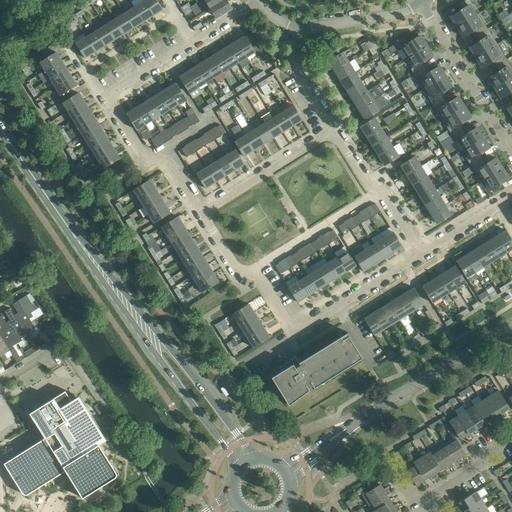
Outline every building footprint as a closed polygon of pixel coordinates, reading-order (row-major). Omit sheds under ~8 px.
[(162,8),(156,0),(144,0),(143,1),(152,15),(163,9),(162,8)] [(200,0),(199,1),(205,11),(211,7),(222,0),(200,0)] [(230,9),(224,0),(222,0),(211,7),(217,17),(230,9)] [(465,0),(458,5),(461,10),(450,16),(456,27),(475,15),(469,5),(472,3),(469,0),(465,0)] [(152,15),(143,1),(134,7),(142,21),(152,15)] [(180,8),(183,11),(190,7),(188,3),(180,8)] [(142,21),(134,7),(124,13),(133,27),(142,21)] [(185,15),(193,11),(190,7),(183,11),(185,15)] [(133,27),(124,13),(114,19),(123,33),(133,27)] [(477,35),(487,28),(478,13),(475,15),(456,27),(463,37),(474,30),(477,35)] [(123,33),(114,19),(105,25),(113,39),(123,33)] [(203,26),(200,22),(192,27),(195,31),(203,26)] [(113,39),(105,25),(95,31),(104,45),(113,39)] [(475,57),(497,44),(487,28),(477,35),(480,40),(469,47),(475,57)] [(104,45),(95,31),(85,37),(94,51),(104,45)] [(237,41),(247,57),(255,52),(259,58),(264,55),(258,44),(252,47),(245,37),(246,37),(245,36),(237,41)] [(405,37),(395,44),(398,49),(401,47),(407,57),(426,46),(419,36),(408,42),(405,37)] [(83,57),(84,58),(94,51),(85,37),(75,43),(83,57)] [(228,46),(239,62),(247,57),(237,41),(228,46)] [(496,66),(506,59),(497,44),(475,57),(482,67),(493,61),(496,66)] [(220,51),(230,67),(239,62),(228,46),(220,51)] [(426,46),(407,57),(413,67),(410,69),(414,74),(424,68),(421,63),(432,56),(426,46)] [(381,52),(384,57),(393,52),(390,47),(381,52)] [(212,56),(222,73),(230,67),(220,51),(212,56)] [(39,62),(44,71),(61,61),(55,52),(54,52),(55,53),(39,62)] [(328,60),(335,71),(349,62),(343,52),(329,60),(328,60)] [(204,62),(214,78),(222,73),(212,56),(204,62)] [(494,88),(511,76),(511,67),(506,59),(496,66),(499,71),(488,78),(494,88)] [(44,71),(49,79),(66,69),(61,61),(44,71)] [(196,67),(206,83),(214,78),(204,62),(196,67)] [(335,71),(341,80),(355,71),(349,62),(335,71)] [(424,68),(414,74),(423,90),(445,76),(438,66),(427,73),(424,68)] [(188,72),(198,88),(206,83),(196,67),(188,72)] [(49,79),(55,87),(71,77),(66,69),(49,79)] [(341,80),(347,90),(361,81),(355,71),(341,80)] [(180,78),(189,93),(198,88),(188,72),(179,77),(179,78),(180,78)] [(270,76),(263,80),(266,84),(272,80),(270,76)] [(445,76),(423,90),(433,105),(443,98),(440,93),(451,86),(445,76)] [(511,91),(511,76),(494,88),(501,98),(511,91)] [(55,87),(60,96),(75,86),(76,86),(71,77),(55,87)] [(263,80),(258,84),(260,88),(265,96),(271,93),(266,84),(263,80)] [(353,100),(367,91),(361,81),(347,90),(353,100)] [(167,88),(177,105),(186,99),(176,84),(177,84),(176,83),(167,88)] [(159,93),(169,110),(177,105),(167,88),(159,93)] [(353,100),(359,109),(373,100),(367,91),(353,100)] [(77,93),(62,103),(67,111),(83,101),(78,92),(77,93)] [(151,99),(161,115),(169,110),(159,93),(151,99)] [(373,100),(359,109),(365,119),(365,120),(366,119),(379,110),(386,106),(380,96),(373,100)] [(443,98),(433,105),(442,120),(464,107),(457,97),(446,104),(443,98)] [(143,104),(153,120),(161,115),(151,99),(143,104)] [(88,109),(83,101),(67,111),(72,120),(88,109)] [(135,109),(145,125),(153,120),(143,104),(135,109)] [(293,104),(282,111),(291,125),(302,118),(301,117),(293,104)] [(442,120),(452,136),(462,129),(459,124),(470,117),(464,107),(442,120)] [(72,120),(77,128),(94,118),(88,109),(72,120)] [(126,114),(136,130),(145,125),(135,109),(126,114)] [(291,125),(282,111),(273,117),(281,131),(291,125)] [(194,112),(188,116),(190,120),(193,124),(193,125),(199,121),(198,120),(194,112)] [(273,117),(263,123),(272,137),(281,131),(273,117)] [(360,125),(366,136),(381,127),(375,117),(361,125),(360,125)] [(77,128),(82,136),(99,126),(94,118),(77,128)] [(272,137),(263,123),(254,129),(262,143),(272,137)] [(220,125),(216,127),(221,135),(225,133),(220,125)] [(99,126),(82,136),(87,144),(104,134),(99,126)] [(366,136),(372,146),(387,137),(381,127),(366,136)] [(461,151),(483,137),(476,127),(465,134),(462,129),(452,136),(461,151)] [(147,129),(141,133),(145,140),(149,137),(150,139),(153,143),(158,140),(155,136),(153,138),(151,135),(147,129)] [(254,129),(244,135),(253,149),(262,143),(254,129)] [(109,142),(104,134),(87,144),(92,152),(109,142)] [(204,135),(201,137),(206,145),(209,143),(204,135)] [(253,149),(244,135),(234,142),(242,155),(242,156),(253,149)] [(201,137),(197,139),(202,147),(206,145),(201,137)] [(372,146),(378,155),(393,147),(387,137),(372,146)] [(483,137),(461,151),(465,149),(470,159),(467,161),(471,166),(481,160),(478,154),(489,148),(483,137)] [(109,142),(92,152),(98,160),(114,150),(109,142)] [(393,147),(378,155),(385,165),(385,166),(386,165),(385,165),(399,157),(404,153),(398,143),(393,147)] [(185,147),(181,149),(186,157),(190,155),(185,147)] [(235,149),(225,156),(234,169),(244,163),(244,162),(235,149)] [(119,159),(114,150),(98,160),(103,169),(118,159),(118,160),(119,159)] [(225,156),(216,161),(224,175),(234,169),(225,156)] [(414,156),(401,165),(400,164),(407,175),(421,166),(414,156)] [(481,160),(471,166),(475,173),(478,171),(483,179),(480,181),(502,168),(495,158),(484,165),(481,160)] [(216,161),(206,167),(215,181),(224,175),(216,161)] [(421,166),(407,175),(413,184),(427,176),(432,173),(426,163),(421,166)] [(204,187),(204,188),(215,181),(206,167),(196,174),(202,184),(204,187)] [(502,168),(480,181),(490,197),(500,190),(497,185),(508,178),(502,168)] [(419,194),(433,185),(427,176),(413,184),(419,194)] [(133,190),(138,198),(154,188),(149,179),(133,190)] [(451,179),(445,183),(448,188),(454,184),(451,179)] [(445,183),(439,187),(442,192),(449,189),(445,183)] [(439,195),(433,185),(419,194),(425,204),(439,195)] [(138,198),(143,206),(159,196),(154,188),(138,198)] [(445,205),(439,195),(425,204),(431,213),(445,205)] [(143,206),(148,215),(164,205),(159,196),(143,206)] [(481,197),(475,200),(477,204),(478,205),(484,201),(481,197)] [(375,203),(371,205),(376,214),(380,211),(375,203)] [(164,205),(148,215),(153,223),(169,213),(169,214),(170,213),(164,205)] [(451,215),(445,205),(431,213),(437,224),(438,223),(451,215)] [(359,213),(355,216),(360,224),(364,221),(359,213)] [(161,227),(166,235),(182,225),(177,216),(176,217),(161,227)] [(355,216),(352,218),(357,226),(360,224),(355,216)] [(344,222),(338,226),(341,231),(345,229),(347,228),(344,223),(344,222)] [(166,235),(171,243),(187,233),(182,225),(166,235)] [(333,229),(329,232),(334,240),(338,237),(333,229)] [(511,241),(506,232),(507,231),(506,230),(497,236),(507,252),(511,249),(511,241)] [(401,245),(393,232),(383,238),(392,252),(402,246),(402,245),(401,245)] [(171,243),(176,251),(192,241),(187,233),(171,243)] [(489,241),(499,257),(507,252),(497,236),(489,241)] [(392,252),(383,238),(373,244),(382,258),(392,252)] [(317,239),(313,242),(318,250),(322,247),(317,239)] [(192,241),(176,251),(181,260),(198,249),(192,241)] [(481,246),(491,262),(499,257),(489,241),(481,246)] [(313,242),(310,244),(315,252),(318,250),(313,242)] [(373,244),(364,250),(372,264),(382,258),(373,244)] [(473,251),(483,267),(491,262),(481,246),(473,251)] [(181,260),(186,268),(203,257),(198,249),(181,260)] [(372,264),(364,250),(354,257),(362,270),(362,271),(372,264)] [(155,253),(152,255),(156,262),(157,263),(161,261),(159,259),(159,258),(162,256),(159,251),(156,253),(155,253)] [(298,251),(294,254),(299,262),(303,259),(298,251)] [(347,251),(337,257),(345,271),(356,265),(355,264),(347,251)] [(464,256),(474,273),(483,267),(473,251),(464,256)] [(294,254),(291,256),(296,264),(299,262),(294,254)] [(456,263),(466,278),(474,273),(464,256),(456,262),(456,263)] [(203,257),(186,268),(191,276),(208,266),(203,257)] [(345,271),(337,257),(327,263),(336,277),(345,271)] [(278,263),(275,266),(280,274),(284,271),(278,263)] [(326,283),(336,277),(327,263),(317,269),(326,283)] [(191,276),(196,284),(213,274),(208,266),(191,276)] [(447,272),(457,288),(465,282),(456,267),(456,266),(447,272)] [(326,283),(317,269),(308,275),(316,289),(326,283)] [(438,277),(449,293),(457,288),(447,272),(438,277)] [(196,284),(202,293),(217,283),(218,283),(213,274),(196,284)] [(307,295),(316,289),(308,275),(298,281),(307,295)] [(430,282),(440,298),(449,293),(438,277),(430,282)] [(307,295),(298,281),(288,287),(296,301),(296,302),(307,295)] [(422,288),(432,303),(440,298),(430,282),(422,287),(422,288)] [(405,293),(415,310),(424,304),(414,289),(415,289),(414,288),(405,293)] [(30,293),(26,295),(31,303),(35,300),(30,293)] [(397,299),(407,315),(415,310),(405,293),(397,299)] [(18,300),(12,304),(18,313),(14,315),(26,335),(30,333),(29,331),(35,327),(31,321),(29,318),(33,316),(30,313),(35,310),(31,303),(26,295),(18,300)] [(389,304),(399,320),(407,315),(397,299),(389,304)] [(232,314),(237,323),(253,313),(248,304),(247,304),(232,314)] [(380,309),(391,325),(399,320),(389,304),(380,309)] [(14,315),(9,307),(4,311),(9,319),(5,322),(18,343),(20,347),(24,344),(21,339),(26,335),(14,315)] [(372,314),(382,330),(391,325),(380,309),(372,314)] [(237,323),(242,331),(258,321),(253,313),(237,323)] [(0,326),(0,327),(0,326),(0,335),(9,350),(17,363),(21,361),(13,348),(12,346),(18,343),(5,322),(1,314),(0,314),(0,326)] [(372,314),(363,319),(364,320),(374,335),(382,330),(372,314)] [(223,319),(214,325),(220,333),(223,331),(229,328),(223,319)] [(247,339),(264,329),(258,321),(242,331),(247,339)] [(269,338),(264,329),(247,339),(252,347),(268,338),(269,338)] [(0,356),(1,358),(5,355),(4,354),(9,350),(0,335),(0,356)] [(302,361),(301,362),(298,363),(299,364),(300,365),(295,368),(293,365),(271,378),(288,405),(309,390),(307,388),(312,385),(314,388),(362,358),(348,336),(342,340),(342,341),(304,364),(302,362),(303,362),(302,361)] [(509,408),(498,390),(490,396),(500,413),(502,417),(506,415),(503,411),(509,408)] [(82,498),(114,478),(115,477),(116,476),(116,475),(116,474),(116,473),(116,472),(115,472),(98,445),(106,440),(78,396),(71,400),(65,391),(29,413),(44,438),(3,463),(22,493),(22,494),(23,494),(23,495),(24,495),(25,495),(26,495),(27,495),(27,494),(65,471),(82,498)] [(490,396),(481,401),(494,422),(497,420),(495,416),(500,413),(490,396)] [(481,401),(473,406),(484,423),(489,420),(491,424),(494,422),(481,401)] [(103,412),(97,404),(93,406),(99,415),(103,412)] [(484,423),(473,406),(465,411),(476,428),(481,425),(483,429),(487,427),(484,423)] [(465,411),(457,416),(468,433),(473,430),(475,434),(478,432),(476,428),(465,411)] [(470,437),(468,433),(457,416),(448,421),(459,439),(465,435),(467,439),(470,437)] [(454,437),(446,442),(456,460),(458,463),(462,461),(459,458),(465,454),(454,437)] [(446,442),(437,447),(451,468),(453,466),(451,463),(456,460),(446,442)] [(437,447),(429,452),(440,470),(445,466),(448,470),(451,468),(437,447)] [(421,457),(434,478),(437,476),(435,473),(440,470),(429,452),(421,457)] [(421,457),(413,462),(424,480),(429,477),(431,480),(434,478),(421,457)] [(404,468),(411,478),(416,485),(421,482),(423,485),(426,483),(424,480),(413,462),(404,468)] [(362,495),(367,503),(388,490),(386,487),(383,490),(379,484),(362,495)] [(390,493),(388,490),(367,503),(372,511),(390,501),(387,496),(390,493)] [(481,500),(476,491),(459,502),(455,505),(457,508),(460,506),(463,511),(481,500)] [(479,511),(486,508),(481,500),(463,511),(464,511),(479,511)] [(372,511),(389,511),(398,507),(397,504),(393,506),(390,501),(372,511)]
